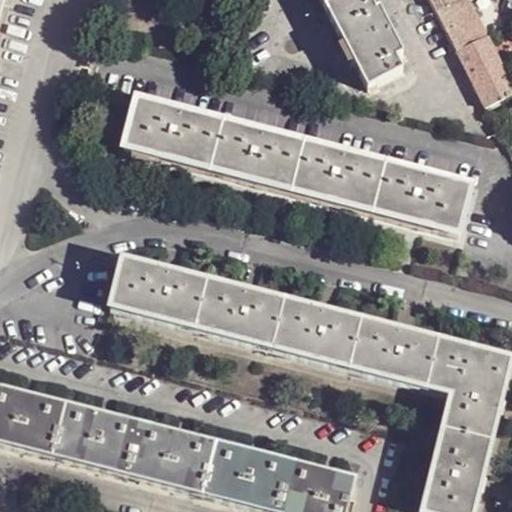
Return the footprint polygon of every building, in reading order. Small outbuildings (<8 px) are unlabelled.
[(319,0),(344,48),(354,67),(368,93),(403,75),(396,62),(403,58),(380,12),(373,16),(364,0),(319,0)] [(466,0),(427,0),(456,56),(488,40),(466,0)] [(511,88),(488,40),(456,56),(485,112),(511,99),(511,88)] [(354,67),(344,48),(339,51),(348,70),(354,67)] [(471,192),(137,107),(124,155),(458,240),(471,192)] [(511,363),(440,346),(123,266),(111,314),(451,400),(444,436),(424,511),(476,511),(492,449),(511,364),(511,363)] [(346,511),(353,486),(0,396),(0,448),(252,511),(346,511)]
